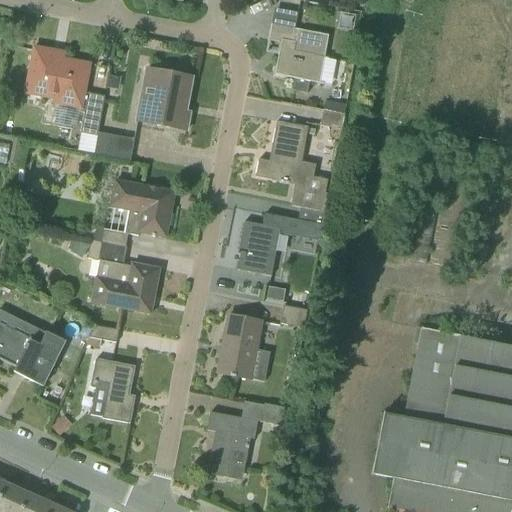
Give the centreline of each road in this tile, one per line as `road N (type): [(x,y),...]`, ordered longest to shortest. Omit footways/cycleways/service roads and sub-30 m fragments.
road 1 (residential): [(157,504),(238,76),(225,39),(207,32)]
road 2 (residential): [(15,0),(207,32)]
road 3 (residential): [(157,504),(0,431)]
